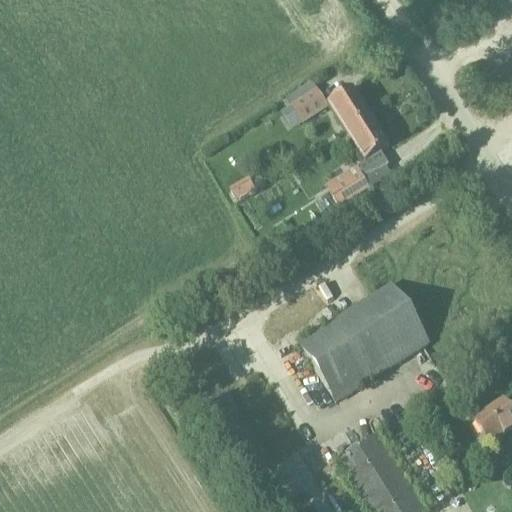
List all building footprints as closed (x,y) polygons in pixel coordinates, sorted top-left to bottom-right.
[(301,125),(325,111),(310,87),(287,101),(290,107),(280,114),(291,132),(301,125)] [(346,135),(369,120),(350,91),(327,105),(346,135)] [(364,164),(387,150),(369,120),(346,135),(364,164)] [(358,172),(333,188),(340,199),(364,183),(358,172)] [(391,203),(397,198),(394,194),(388,198),(391,203)] [(335,405),(428,347),(390,288),(298,346),(335,405)] [(238,489),(272,467),(226,394),(196,409),(190,413),(238,489)] [(511,416),(503,402),(472,422),(489,448),(507,436),(511,443),(511,447),(510,449),(511,452),(511,416)] [(367,511),(425,511),(376,435),(335,461),(367,511)]
